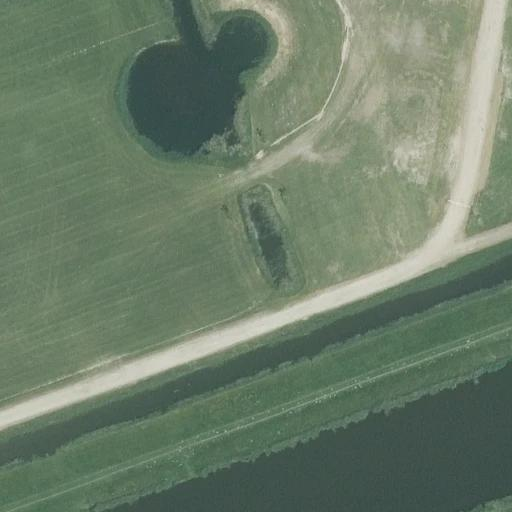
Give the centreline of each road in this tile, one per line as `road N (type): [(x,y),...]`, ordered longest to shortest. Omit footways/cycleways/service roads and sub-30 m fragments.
road 1 (track): [(429,258),(0,419)]
road 2 (track): [(491,0),(462,187),(429,258)]
